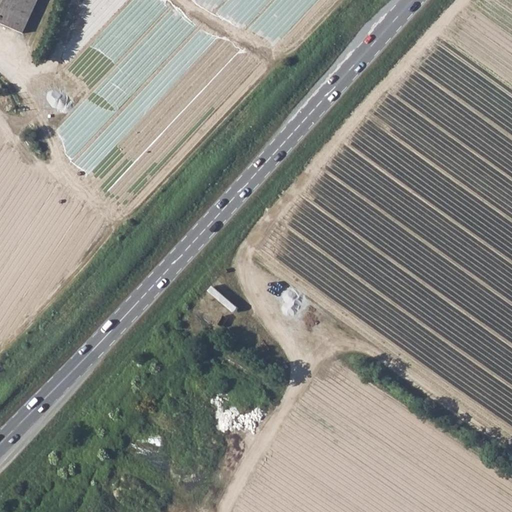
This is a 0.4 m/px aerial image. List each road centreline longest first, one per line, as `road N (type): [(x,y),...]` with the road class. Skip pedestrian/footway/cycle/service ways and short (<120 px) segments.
road 1 (track): [(223,511),(291,392),(296,364),(242,257),(467,0)]
road 2 (primary): [(0,444),(412,0)]
road 3 (track): [(3,67),(31,78),(51,69),(75,0)]
